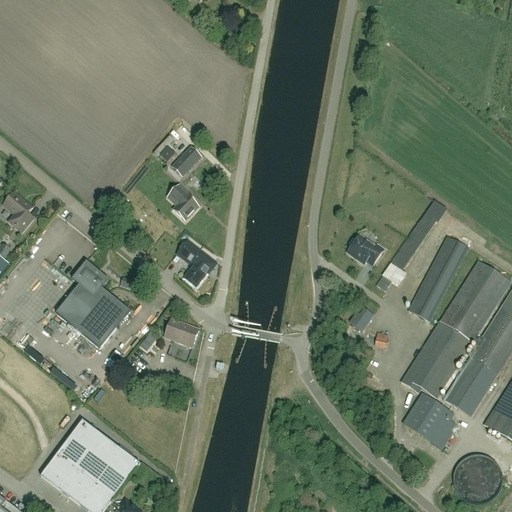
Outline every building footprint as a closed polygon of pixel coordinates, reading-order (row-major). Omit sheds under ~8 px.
[(191,148),(172,169),(175,172),(182,178),(186,174),(201,158),(191,148)] [(167,164),(175,156),(168,149),(160,157),(167,164)] [(185,223),(199,208),(187,198),(189,196),(179,186),(168,199),(177,208),(174,212),(185,223)] [(15,216),(8,223),(22,235),(34,220),(28,215),(33,209),(25,203),(25,204),(21,201),(22,200),(15,194),(4,207),(15,216)] [(435,203),(383,277),(377,287),(385,293),(392,283),(397,287),(405,276),(401,273),(436,223),(438,224),(447,211),(435,203)] [(436,401),(472,344),(477,348),(443,401),(471,418),(511,353),(511,293),(483,339),(478,336),(511,282),(511,210),(401,385),(418,395),(421,391),(436,401)] [(376,248),(360,237),(356,242),(355,241),(353,242),(349,247),(350,249),(351,250),(348,254),(364,266),(366,263),(373,267),(384,252),(377,247),(376,248)] [(428,324),(467,250),(446,239),(408,314),(428,324)] [(216,264),(213,262),(188,242),(177,256),(193,269),(184,280),(196,290),(216,264)] [(10,251),(4,246),(0,251),(0,258),(4,261),(10,251)] [(100,351),(100,350),(130,314),(102,290),(109,282),(87,263),(72,281),(80,287),(57,315),(100,351)] [(354,327),(362,333),(369,323),(373,317),(365,311),(361,317),(357,314),(350,324),(353,326),(352,327),(353,328),(354,327)] [(193,349),(199,332),(172,322),(171,321),(165,339),(192,349),(193,349)] [(388,337),(378,334),(375,347),(387,349),(389,342),(387,341),(388,337)] [(36,349),(31,355),(51,373),(57,366),(36,349)] [(511,383),(484,427),(511,444),(511,383)] [(402,425),(435,446),(450,421),(454,415),(422,395),(402,425)] [(41,478),(86,511),(140,511),(126,502),(119,511),(111,505),(140,466),(83,422),(41,478)] [(0,511),(19,511),(0,497),(0,511)]
